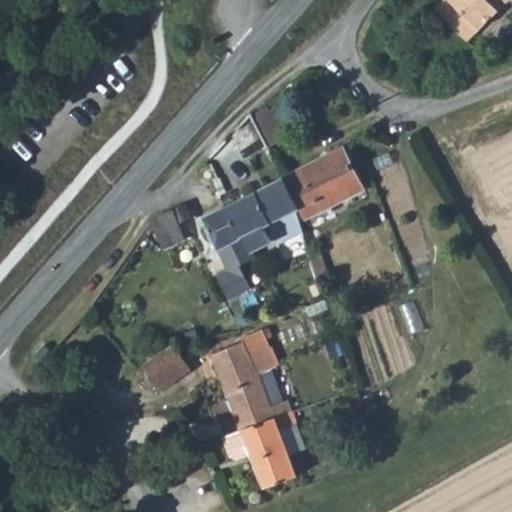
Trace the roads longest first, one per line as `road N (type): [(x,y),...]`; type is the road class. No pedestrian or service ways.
road 1 (secondary): [(294,0),(0,335)]
road 2 (unclassified): [(363,0),(347,22),(344,45),(376,88),(433,105),(511,79)]
road 3 (residential): [(137,511),(124,482),(0,381)]
